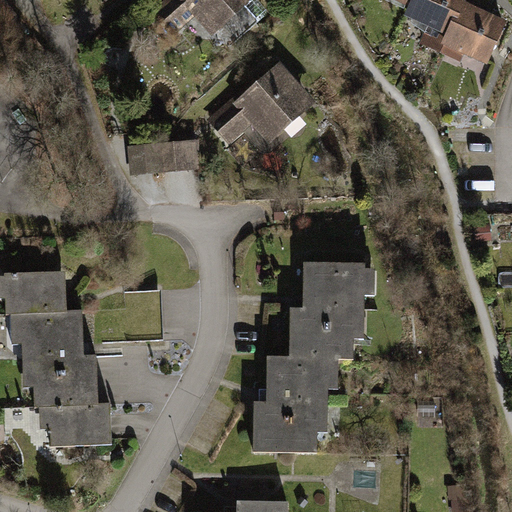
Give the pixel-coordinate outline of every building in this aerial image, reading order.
[(258,0),(169,0),(150,17),(168,38),(194,15),(215,39),(258,0)] [(392,0),(415,10),(419,0),(392,0)] [(421,45),(447,56),(471,5),(472,0),(419,0),(415,10),(410,21),(428,29),(421,45)] [(509,23),(471,5),(447,56),(463,64),(467,54),(490,64),(509,23)] [(318,106),(283,67),(239,106),(235,101),(209,124),(231,149),(254,129),(270,147),(318,106)] [(199,143),(131,148),(133,178),(202,173),(199,143)] [(293,315),(293,364),(342,365),(356,365),(356,342),(367,342),(368,301),(380,301),(380,276),(367,276),(367,270),(306,269),(306,315),(293,315)] [(8,350),(21,349),(84,348),(83,313),(66,313),(65,273),(0,274),(0,303),(7,303),(8,350)] [(84,357),(84,348),(21,349),(22,392),(37,392),(37,405),(97,404),(96,357),(84,357)] [(341,394),(342,365),(293,364),(270,364),(269,408),(254,407),(253,457),(320,457),(321,436),(331,436),(331,394),(341,394)] [(110,403),(97,404),(37,405),(37,428),(49,428),(49,447),(111,446),(110,403)] [(239,511),(193,510),(192,511),(289,511),(290,499),(239,498),(239,511)]
